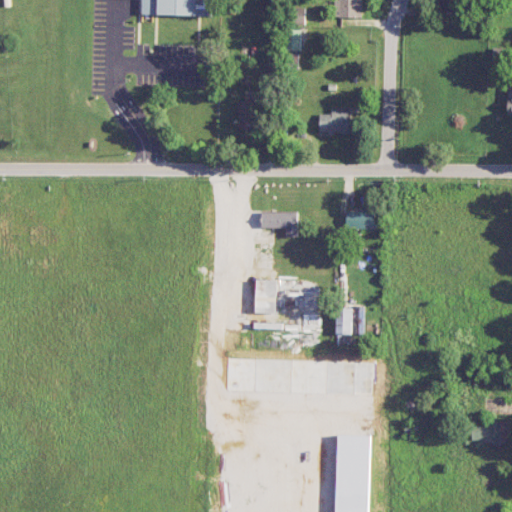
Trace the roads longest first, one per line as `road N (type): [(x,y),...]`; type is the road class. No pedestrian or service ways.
road 1 (residential): [(0,167),(511,170)]
road 2 (residential): [(392,23),(389,168)]
